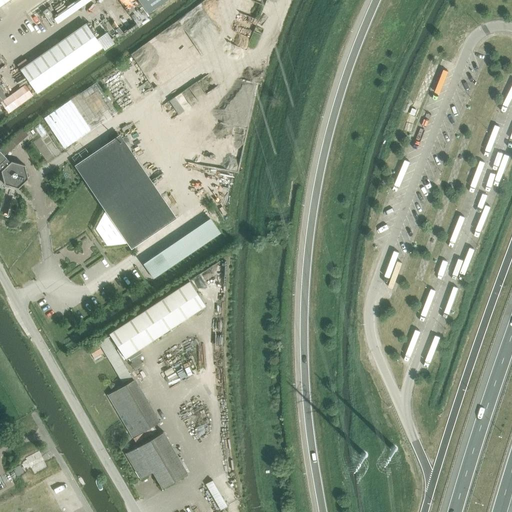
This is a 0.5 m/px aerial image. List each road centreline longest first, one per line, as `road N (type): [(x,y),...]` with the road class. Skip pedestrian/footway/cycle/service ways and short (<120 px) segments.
road 1 (motorway): [(376,0),(332,124),(308,250),(307,410),(322,511)]
road 2 (residential): [(137,511),(0,272)]
road 3 (motorway): [(511,334),(454,511)]
